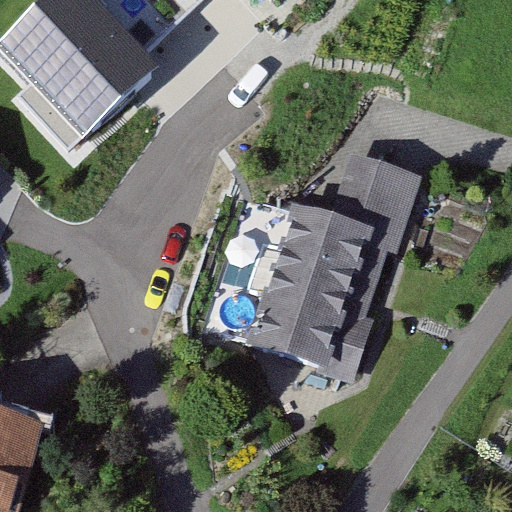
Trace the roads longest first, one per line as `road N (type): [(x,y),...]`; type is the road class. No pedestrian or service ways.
road 1 (residential): [(511,293),(348,511)]
road 2 (residential): [(189,511),(131,321)]
